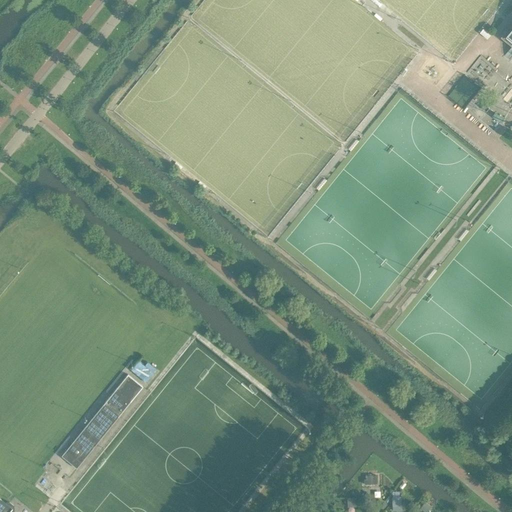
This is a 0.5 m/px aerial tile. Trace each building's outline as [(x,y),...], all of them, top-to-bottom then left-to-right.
[(76,468),(119,414),(120,415),(131,401),(116,388),(104,402),(61,456),(76,468)] [(376,483),(376,475),(365,475),(365,484),(376,483)] [(401,506),(401,497),(392,497),(392,506),(401,506)] [(356,506),(355,498),(346,498),(347,507),(356,506)] [(4,503),(0,499),(0,511),(11,511),(13,511),(12,505),(9,503),(8,503),(4,503)] [(426,511),(427,511),(431,506),(425,501),(420,508),(426,511)]
